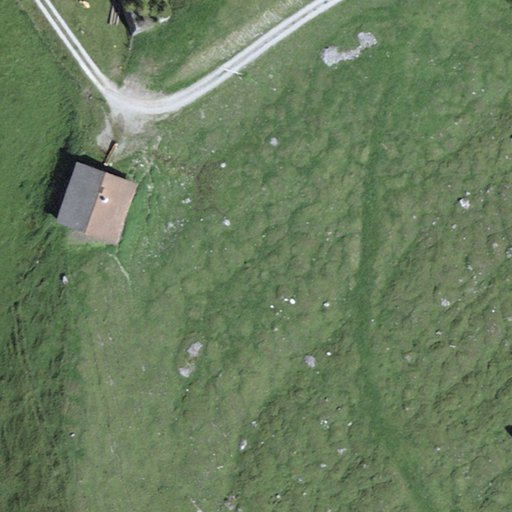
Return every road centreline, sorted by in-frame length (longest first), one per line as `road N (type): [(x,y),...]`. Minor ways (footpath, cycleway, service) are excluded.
road 1 (track): [(511,37),(456,23),(411,26),(386,63),(366,194),(365,377),(397,456),(432,511)]
road 2 (track): [(333,0),(197,90),(144,112),(105,89),(41,0)]
